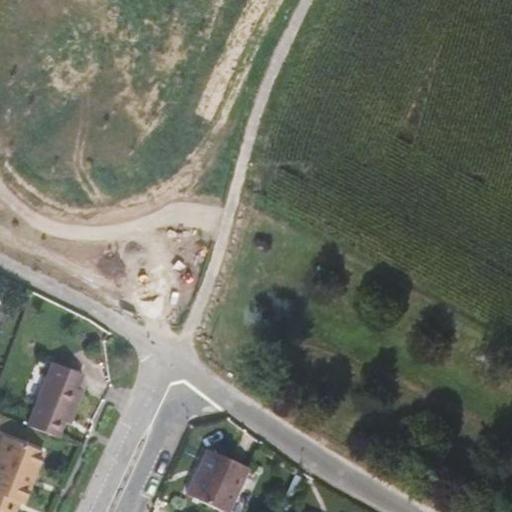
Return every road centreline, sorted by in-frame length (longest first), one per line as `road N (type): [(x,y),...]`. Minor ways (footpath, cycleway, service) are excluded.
road 1 (residential): [(405,511),(312,462),(190,376)]
road 2 (track): [(221,227),(179,209),(93,234),(65,232),(25,211),(0,183)]
road 3 (residential): [(166,359),(94,307),(0,262)]
road 4 (residential): [(166,359),(94,511)]
road 5 (residential): [(125,511),(190,376)]
